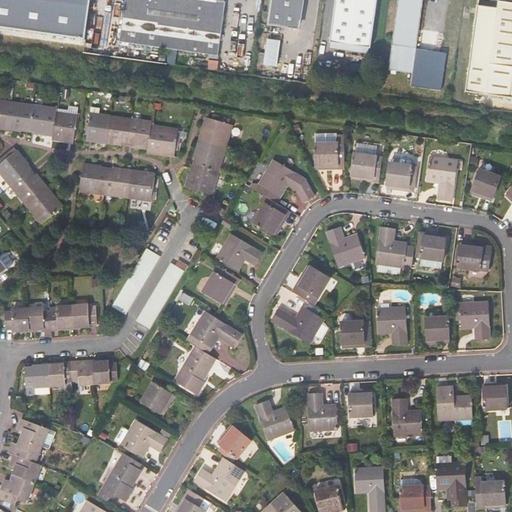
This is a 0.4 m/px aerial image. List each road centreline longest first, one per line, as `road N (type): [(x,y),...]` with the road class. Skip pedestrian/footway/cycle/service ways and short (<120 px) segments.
road 1 (residential): [(511,337),(504,246),(489,222),(341,201),(307,218),(257,300),(268,375)]
road 2 (residential): [(268,375),(511,360)]
road 3 (residential): [(147,511),(218,399),(268,375)]
